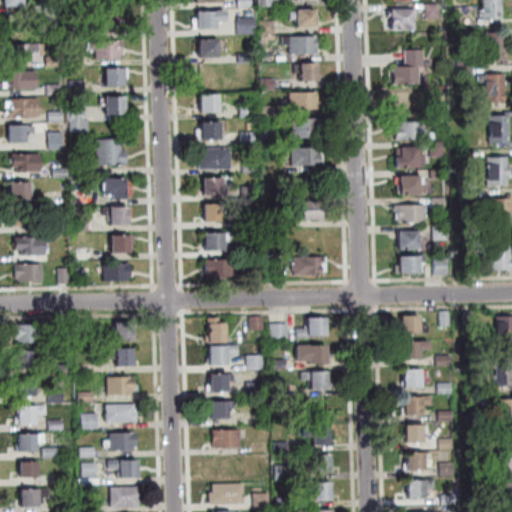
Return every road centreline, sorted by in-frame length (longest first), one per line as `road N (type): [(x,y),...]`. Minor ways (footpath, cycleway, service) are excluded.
road 1 (residential): [(372,511),(354,0)]
road 2 (residential): [(178,511),(161,0)]
road 3 (residential): [(511,292),(0,303)]
